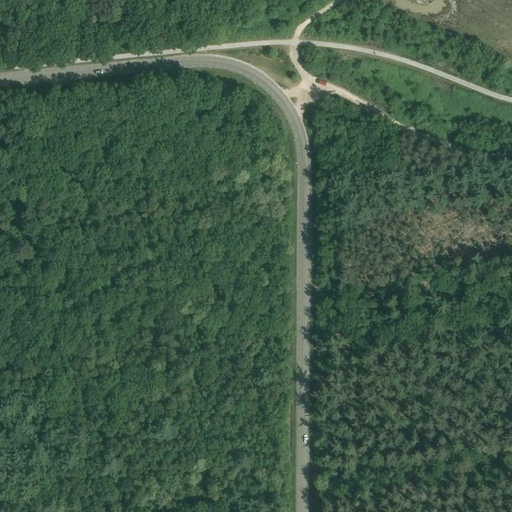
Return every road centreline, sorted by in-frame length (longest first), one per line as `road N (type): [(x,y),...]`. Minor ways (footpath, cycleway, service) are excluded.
road 1 (secondary): [(0,79),(214,60),(251,71),(287,102),(304,165),(302,511)]
road 2 (track): [(505,156),(437,142),(312,83),(294,42)]
